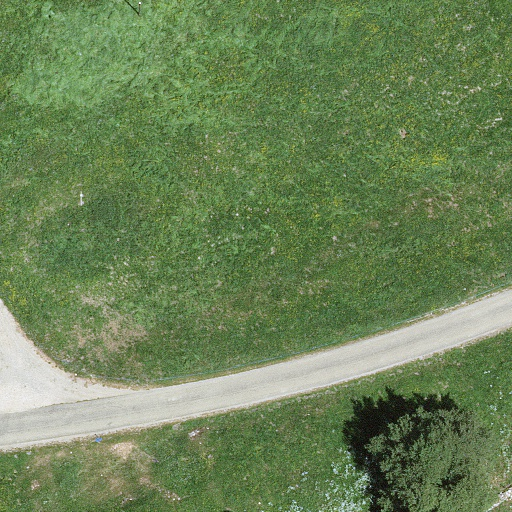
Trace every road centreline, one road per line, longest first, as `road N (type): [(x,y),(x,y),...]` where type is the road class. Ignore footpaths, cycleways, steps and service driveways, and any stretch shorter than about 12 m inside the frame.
road 1 (unclassified): [(511,309),(287,381),(170,409),(0,434)]
road 2 (track): [(49,429),(0,318)]
